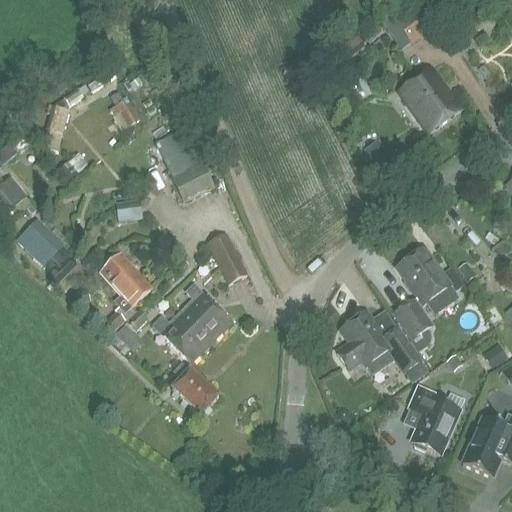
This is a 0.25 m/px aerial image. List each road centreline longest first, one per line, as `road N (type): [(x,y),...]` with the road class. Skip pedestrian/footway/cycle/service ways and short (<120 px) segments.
road 1 (residential): [(293,438),(301,328),(330,270),(511,133)]
road 2 (residential): [(468,511),(293,438)]
